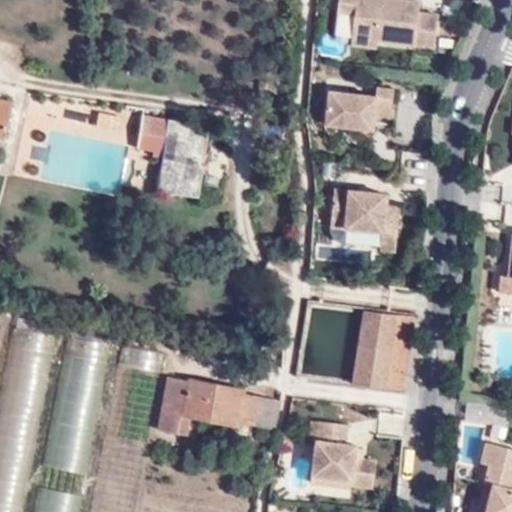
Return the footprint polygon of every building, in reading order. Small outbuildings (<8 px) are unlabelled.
[(351,37),(375,42),(434,49),(437,14),(415,12),(416,0),(334,0),(333,15),(352,17),(351,37)] [(373,53),(375,42),(351,37),(348,50),(373,53)] [(325,94),(321,129),(371,134),(373,126),(391,127),(394,90),(374,88),(373,99),(325,94)] [(399,131),(415,130),(414,102),(397,103),(399,131)] [(0,140),(3,141),(9,107),(0,105),(0,140)] [(201,126),(133,116),(128,153),(196,162),(201,126)] [(196,165),(153,158),(148,193),(191,199),(196,165)] [(376,261),(394,262),(397,211),(385,208),(385,196),(332,191),(329,236),(376,240),(376,261)] [(495,296),(508,296),(509,277),(497,277),(495,296)] [(402,399),(411,318),(359,311),(348,391),(402,399)] [(0,497),(14,500),(21,501),(52,341),(8,331),(0,370),(0,497)] [(64,340),(32,503),(77,510),(110,350),(64,340)] [(131,511),(162,357),(121,349),(88,511),(131,511)] [(268,434),(272,405),(244,401),(245,395),(164,380),(153,437),(185,443),(189,426),(233,435),(234,428),(268,434)] [(310,492),(308,492),(373,496),(375,466),(363,466),(363,456),(358,455),(358,453),(347,452),(348,433),(310,430),(308,447),(313,447),(310,492)] [(292,445),(283,444),(281,455),(290,456),(292,445)] [(511,511),(511,456),(483,450),(480,471),(486,473),(476,511),(511,511)] [(0,511),(12,511),(14,500),(0,497),(0,511)] [(14,500),(12,511),(19,511),(21,501),(14,500)] [(77,511),(77,510),(32,503),(30,511),(77,511)]
